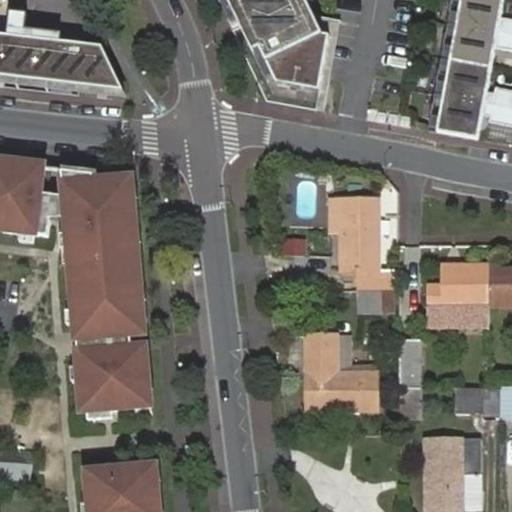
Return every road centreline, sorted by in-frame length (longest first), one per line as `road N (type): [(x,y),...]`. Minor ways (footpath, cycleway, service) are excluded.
road 1 (residential): [(245,511),(200,132)]
road 2 (residential): [(200,132),(272,130),(511,179)]
road 3 (residential): [(200,132),(152,136),(0,119)]
road 4 (residential): [(200,132),(186,43),(165,0)]
